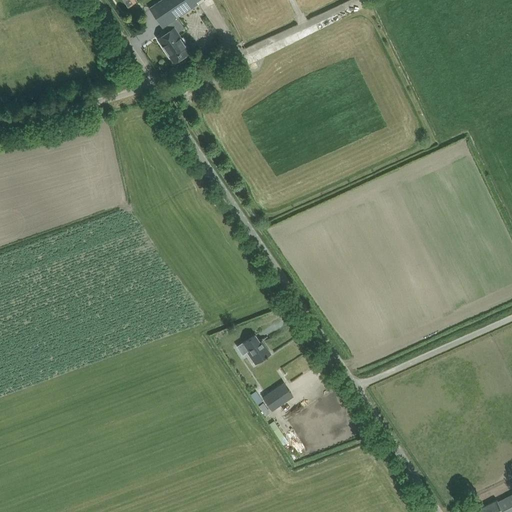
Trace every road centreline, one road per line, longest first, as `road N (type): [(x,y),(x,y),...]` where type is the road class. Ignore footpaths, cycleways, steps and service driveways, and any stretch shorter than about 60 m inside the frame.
road 1 (unclassified): [(354,387),(150,88)]
road 2 (unclassified): [(354,387),(511,316)]
road 3 (unclassified): [(0,130),(150,88)]
road 4 (unclassified): [(435,511),(354,387)]
